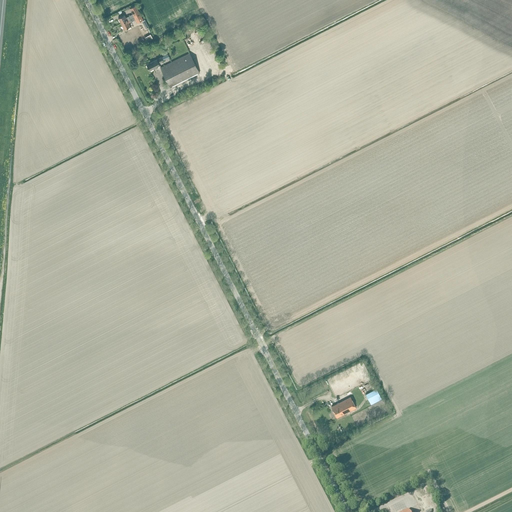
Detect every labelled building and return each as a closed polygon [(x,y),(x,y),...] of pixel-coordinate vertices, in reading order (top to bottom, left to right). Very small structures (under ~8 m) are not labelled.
[(119,18),(122,24),(140,14),(136,5),(130,9),(133,14),(126,17),(125,15),(119,18)] [(140,14),(122,24),(125,29),(131,26),(129,23),(136,20),(137,23),(144,20),(140,14)] [(161,68),(171,87),(200,73),(190,53),(161,68)] [(147,64),(149,70),(160,65),(159,63),(164,61),(162,57),(147,64)] [(366,394),(371,405),(382,399),(377,389),(366,394)] [(332,407),(337,417),(357,408),(351,397),(332,407)]
